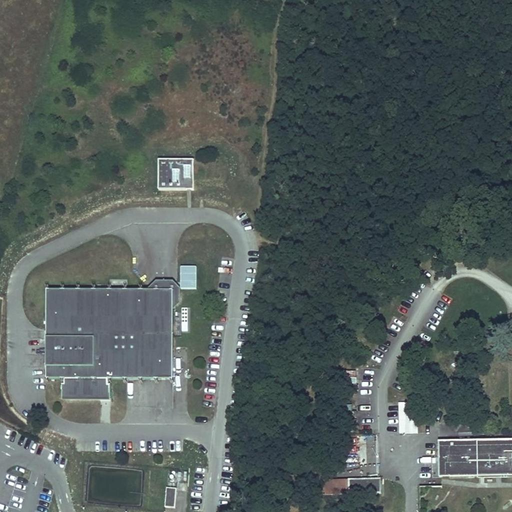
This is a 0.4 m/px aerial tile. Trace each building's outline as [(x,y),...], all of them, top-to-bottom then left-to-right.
[(193,161),(159,161),(158,191),(193,191),(193,161)] [(180,290),(197,290),(197,268),(180,268),(180,290)] [(156,282),(146,292),(174,292),(173,309),(180,304),(180,289),(173,282),(156,282)] [(146,292),(47,291),(46,356),(51,356),(51,368),(46,367),(46,380),(65,380),(65,385),(61,385),(61,402),(110,402),(111,385),(108,385),(108,380),(173,380),(173,309),(174,292),(146,292)] [(399,404),(399,435),(418,434),(418,403),(399,404)] [(511,439),(440,441),(439,474),(511,474),(511,439)] [(380,480),(326,481),(326,494),(380,493),(380,480)] [(176,489),(167,489),(164,507),(174,508),(176,489)]
